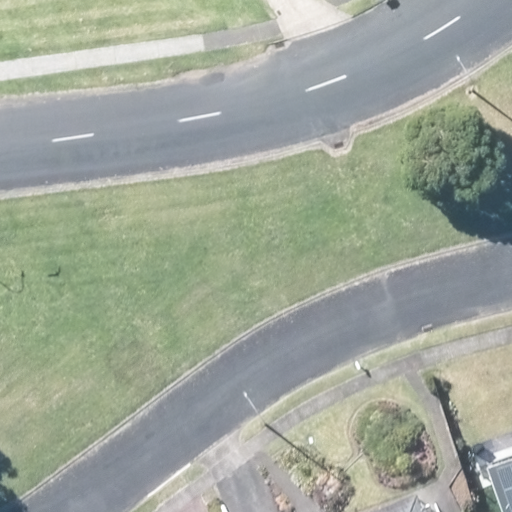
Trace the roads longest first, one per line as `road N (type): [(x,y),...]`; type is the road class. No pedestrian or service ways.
road 1 (residential): [(511,274),(306,342),(248,373),(50,511)]
road 2 (tertiary): [(482,0),(445,30),(345,76),(204,116),(0,149)]
